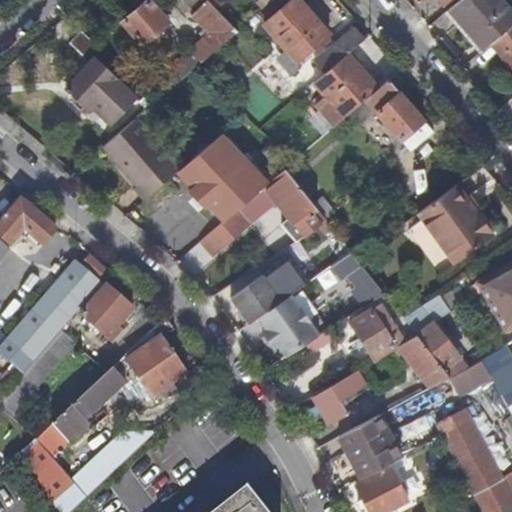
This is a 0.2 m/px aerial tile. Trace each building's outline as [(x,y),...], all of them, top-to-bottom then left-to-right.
[(142,45),(169,22),(151,0),(147,0),(122,21),(142,45)] [(195,65),(235,31),(205,0),(181,0),(193,12),(190,17),(206,33),(188,49),(191,53),(161,80),(159,79),(144,91),(153,100),(195,65)] [(291,0),(262,25),(284,51),(295,63),(327,35),(296,0),(291,0)] [(511,25),(511,14),(500,0),(457,0),(448,9),(484,50),(492,43),(511,25)] [(511,25),(492,43),(511,64),(511,25)] [(345,55),(363,40),(352,27),(321,55),(332,67),(345,55)] [(114,64),(80,29),(67,43),(88,63),(57,96),(80,118),(85,114),(102,129),(131,100),(105,74),(114,64)] [(295,63),(284,51),(274,59),(288,76),(298,68),(295,63)] [(363,100),(375,90),(345,55),(332,67),(312,84),(325,98),(315,106),(333,126),(363,100)] [(430,132),(386,81),(375,90),(363,100),(407,152),(430,132)] [(511,97),(498,110),(507,121),(511,116),(511,97)] [(134,117),(102,145),(137,184),(133,187),(143,198),(172,172),(184,161),(175,151),(170,155),(134,117)] [(184,161),(172,172),(217,224),(252,195),(268,182),(223,129),(184,161)] [(274,229),(282,237),(309,215),(280,177),(257,196),(281,224),(274,229)] [(494,240),(454,185),(413,213),(454,268),(494,240)] [(217,224),(217,226),(228,238),(249,220),(247,217),(260,205),(252,195),(217,224)] [(5,214),(0,219),(0,237),(8,245),(22,229),(41,245),(55,229),(21,199),(7,215),(5,214)] [(309,215),(282,237),(290,246),(317,225),(309,215)] [(401,317),(417,308),(395,280),(404,273),(380,238),(354,256),(360,265),(383,294),(401,317)] [(0,240),(0,259),(9,249),(0,240)] [(194,277),(211,259),(195,244),(178,262),(194,277)] [(360,265),(354,256),(350,252),(325,269),(336,284),(343,278),(348,275),(360,265)] [(79,267),(99,284),(108,274),(89,256),(79,267)] [(85,306),(101,287),(99,284),(79,267),(74,262),(0,349),(0,355),(21,375),(82,304),(85,306)] [(503,330),(511,325),(511,264),(477,283),(503,330)] [(350,287),(365,305),(383,294),(360,265),(348,275),(355,283),(350,287)] [(230,298),(247,323),(255,317),(279,301),(261,275),(247,284),(230,298)] [(348,275),(343,278),(350,287),(355,283),(348,275)] [(104,288),(101,287),(85,306),(86,308),(80,315),(105,338),(131,309),(105,287),(104,288)] [(255,317),(283,357),(316,336),(287,295),(279,301),(255,317)] [(352,321),(374,360),(394,348),(389,337),(393,334),(386,322),(381,324),(373,310),(352,321)] [(174,331),(166,320),(123,359),(129,368),(149,398),(185,375),(162,339),(174,331)] [(432,322),(416,336),(442,369),(457,357),(432,322)] [(0,402),(0,407),(36,439),(46,431),(19,406),(75,345),(62,333),(0,402)] [(428,387),(448,376),(442,369),(416,336),(397,347),(428,387)] [(71,408),(83,422),(130,377),(126,371),(129,368),(123,359),(71,408)] [(356,371),(312,397),(329,425),(347,414),(339,400),(364,385),(356,371)] [(36,439),(22,454),(52,506),(74,486),(50,460),(86,426),(83,422),(71,408),(46,431),(36,439)] [(439,436),(462,478),(494,461),(465,408),(444,419),(439,436)] [(375,415),(336,436),(359,478),(398,458),(375,415)] [(494,461),(462,478),(479,510),(480,511),(511,511),(511,494),(502,475),(494,461)] [(369,511),(385,511),(406,501),(388,468),(355,486),(369,511)] [(511,469),(502,475),(511,494),(511,469)] [(263,511),(244,488),(213,511),(263,511)]
